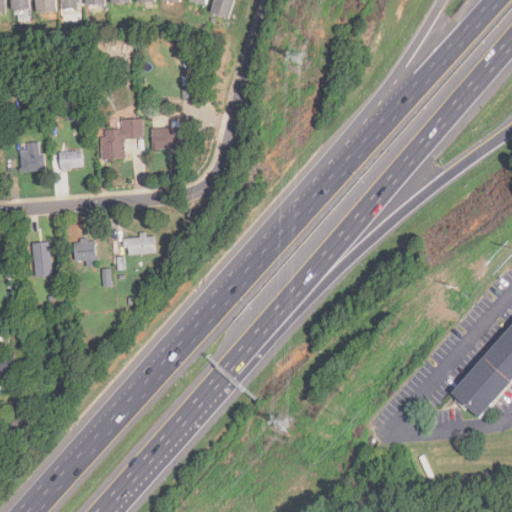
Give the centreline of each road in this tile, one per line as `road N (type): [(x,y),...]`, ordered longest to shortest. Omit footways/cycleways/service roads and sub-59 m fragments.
road 1 (motorway): [(258,339),(511,40)]
road 2 (motorway): [(270,243),(26,511)]
road 3 (motorway): [(495,0),(270,243)]
road 4 (motorway): [(258,339),(511,127)]
road 5 (motorway): [(441,0),(270,243)]
road 6 (motorway): [(103,511),(258,339)]
road 7 (residential): [(273,0),(219,173),(202,191),(181,196)]
road 8 (residential): [(181,196),(0,211)]
